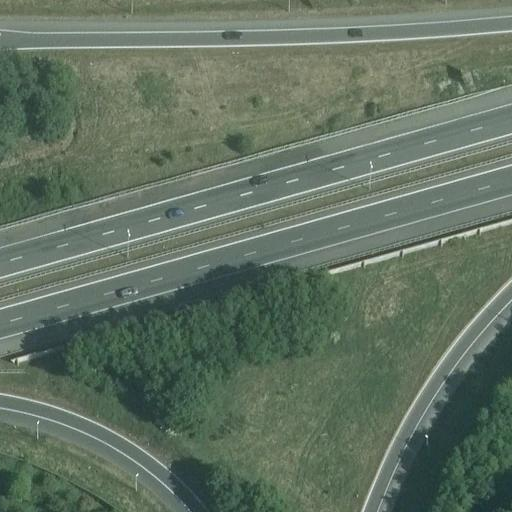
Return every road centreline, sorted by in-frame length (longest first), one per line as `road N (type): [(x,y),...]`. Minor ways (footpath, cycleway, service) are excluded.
road 1 (motorway): [(511,123),(0,267)]
road 2 (motorway): [(0,324),(511,181)]
road 3 (motorway): [(511,24),(0,42)]
road 4 (motorway): [(370,511),(428,387),(511,290)]
road 5 (motorway): [(0,400),(74,420),(133,449),(200,511)]
